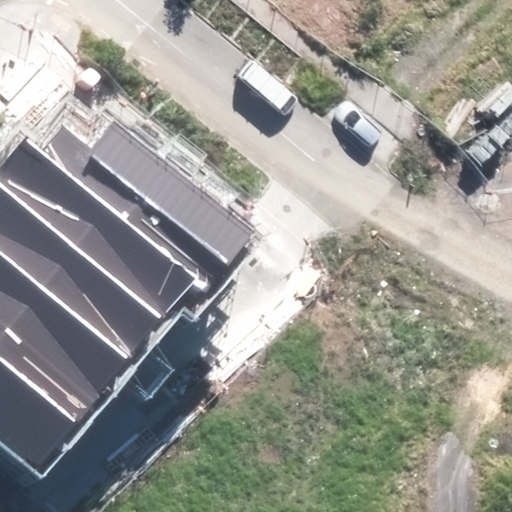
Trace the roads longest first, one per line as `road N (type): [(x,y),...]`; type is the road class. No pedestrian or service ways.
road 1 (residential): [(106,0),(368,206)]
road 2 (track): [(437,511),(454,419),(483,361),(511,329)]
road 3 (track): [(368,206),(428,245),(511,281)]
